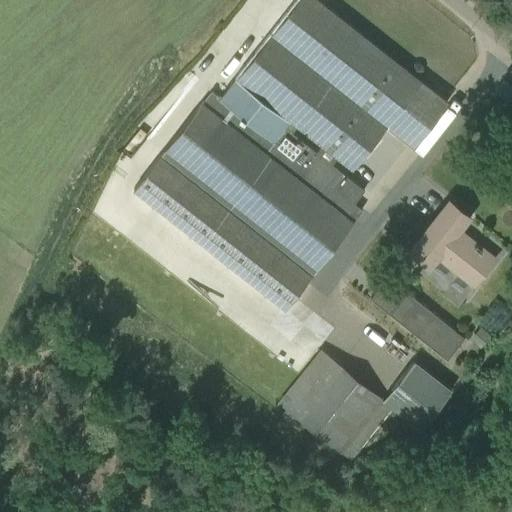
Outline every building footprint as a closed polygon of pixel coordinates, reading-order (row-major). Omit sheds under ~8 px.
[(132,189),(282,309),(349,225),(362,209),(353,203),(364,190),(330,163),(336,156),(351,168),(386,125),(412,146),(447,101),(318,0),(296,0),(219,97),(211,90),(132,189)] [(410,249),(410,250),(426,262),(428,264),(422,272),(439,286),(437,288),(457,304),(472,284),(491,260),(455,232),(465,218),(447,204),(426,229),(429,232),(413,252),(410,249)] [(463,337),(406,291),(388,313),(446,358),(463,337)] [(480,327),(470,339),(479,346),(489,334),(480,327)] [(277,402),(297,417),(339,362),(320,347),(277,402)]
